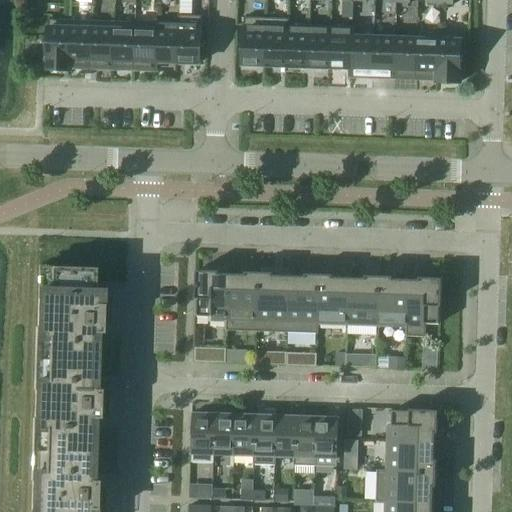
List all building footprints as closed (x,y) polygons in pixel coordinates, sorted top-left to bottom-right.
[(156,61),(177,62),(178,15),(177,23),(157,23),(155,70),(156,70),(156,61)] [(201,16),(178,15),(177,62),(199,63),(201,16)] [(242,64),(265,65),(266,18),(244,17),(242,64)] [(288,19),(266,18),(265,65),(286,66),(288,19)] [(47,54),(46,69),(69,70),(70,20),(48,19),(47,40),(44,40),(43,54),(47,54)] [(286,66),(308,66),(309,28),(288,27),(289,19),(288,19),(286,66)] [(70,67),(90,68),(92,21),(70,20),(69,70),(70,67)] [(92,21),(90,68),(112,68),(113,21),(92,21)] [(135,22),(113,21),(112,68),(134,69),(135,22)] [(134,69),(155,70),(157,23),(135,22),(134,69)] [(331,28),(309,28),(308,66),(330,67),(331,28)] [(350,76),(351,76),(352,29),(331,28),(330,67),(350,68),(350,76)] [(353,29),(352,29),(351,76),(372,77),(374,38),(353,37),(353,29)] [(437,40),(417,39),(416,78),(436,79),(436,82),(437,82),(439,32),(438,32),(437,40)] [(437,82),(459,83),(460,67),(463,67),(464,54),(460,53),(461,33),(439,32),(437,82)] [(395,39),(374,38),(372,77),(394,77),(395,39)] [(394,77),(416,78),(417,39),(395,39),(394,77)] [(74,267),(38,266),(36,327),(34,389),(33,418),(31,481),(30,511),(92,511),(99,298),(99,291),(92,291),(93,268),(74,267)] [(226,330),(227,330),(229,274),(218,273),(218,271),(196,270),(195,299),(197,299),(196,316),(209,317),(209,320),(226,321),(226,330)] [(245,274),(229,274),(227,330),(257,331),(259,272),(245,272),(245,274)] [(287,332),(289,276),(272,275),(272,273),(259,272),(257,331),(287,332)] [(287,332),(317,333),(319,274),(305,274),(305,276),(289,276),(287,332)] [(318,324),(347,325),(349,278),(332,277),(332,275),(319,274),(317,333),(318,333),(318,324)] [(365,276),(365,278),(349,278),(347,325),(377,326),(379,276),(365,276)] [(392,277),(379,276),(377,326),(406,327),(406,336),(407,336),(408,280),(392,279),(392,277)] [(419,278),(419,280),(408,280),(407,336),(425,337),(425,324),(438,324),(439,307),(440,307),(441,278),(419,278)] [(277,353),(276,365),(285,365),(286,353),(277,353)] [(287,363),(287,365),(295,366),(295,354),(287,353),(287,356),(287,363)] [(336,365),(344,365),(345,353),(337,353),(336,365)] [(348,365),(357,365),(358,355),(349,354),(348,365)] [(405,358),(389,357),(389,367),(405,368),(405,358)] [(429,357),(429,369),(437,369),(437,357),(429,357)] [(391,424),(388,423),(387,441),(434,443),(435,433),(437,433),(438,410),(409,409),(409,411),(392,411),(391,424)] [(192,413),(191,431),(193,431),(192,452),(192,462),(213,463),(213,453),(215,415),(206,415),(206,413),(192,413)] [(234,454),(235,416),(215,415),(213,453),(234,454)] [(254,464),(255,416),(235,416),(234,454),(253,454),(253,464),(254,464)] [(274,465),(276,417),(255,416),(254,464),(274,465)] [(295,465),(296,418),(276,417),(274,465),(275,465),(275,455),(294,456),(294,465),(295,465)] [(315,466),(316,418),(296,418),(295,465),(315,466)] [(316,418),(315,466),(316,466),(336,467),(336,457),(338,419),(316,418)] [(433,459),(434,443),(387,441),(386,470),(377,470),(377,471),(436,473),(436,459),(433,459)] [(345,467),(355,467),(355,455),(346,455),(345,467)] [(435,486),(436,473),(377,471),(376,501),(432,503),(433,486),(435,486)] [(210,487),(199,487),(199,498),(210,498),(210,487)] [(212,489),(212,499),(225,499),(225,489),(212,489)] [(241,499),(253,500),(253,490),(241,490),(241,499)] [(253,500),(264,500),(264,491),(253,490),(253,500)] [(275,500),(287,500),(287,490),(275,490),(275,500)] [(313,494),(306,494),(302,498),(301,504),(312,505),(313,494)] [(320,497),(320,507),(332,507),(332,497),(320,497)] [(432,511),(432,503),(376,501),(376,502),(385,502),(384,511),(432,511)]
